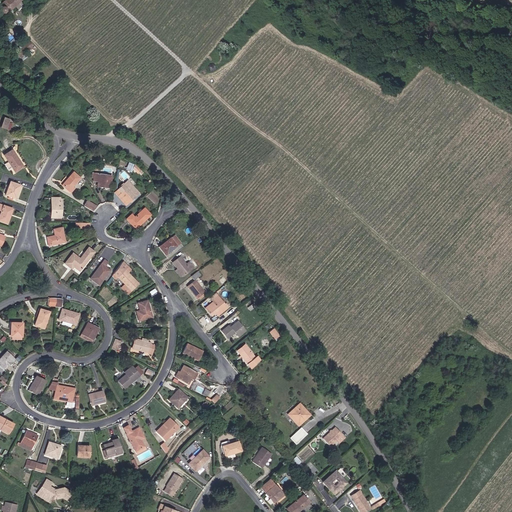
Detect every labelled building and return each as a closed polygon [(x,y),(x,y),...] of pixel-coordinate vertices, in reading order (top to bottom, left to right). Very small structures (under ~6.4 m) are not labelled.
[(21,0),(5,0),(1,5),(2,8),(1,10),(4,12),(6,10),(8,13),(21,0)] [(24,54),(35,44),(31,39),(20,49),(24,54)] [(229,45),(230,42),(226,40),(225,43),(223,42),(218,51),(231,58),(236,49),(229,45)] [(13,149),(4,155),(16,171),(24,165),(13,149)] [(128,162),(125,169),(131,172),(132,170),(138,172),(140,167),(128,162)] [(74,171),(62,184),(69,190),(81,177),(74,171)] [(112,176),(95,174),(94,182),(98,182),(98,186),(110,188),(112,176)] [(124,193),(122,195),(129,203),(140,193),(128,181),(120,189),(124,193)] [(22,186),(12,182),(7,194),(17,198),(22,186)] [(129,203),(122,195),(120,197),(127,205),(129,203)] [(61,199),(47,198),(46,202),(52,202),(51,217),(61,218),(63,202),(61,202),(61,199)] [(88,201),(85,207),(94,212),(97,206),(88,201)] [(13,209),(0,203),(0,209),(2,210),(0,215),(0,219),(8,222),(13,209)] [(132,214),(127,218),(136,228),(151,215),(145,208),(135,217),(132,214)] [(55,235),(47,237),(49,246),(65,242),(62,228),(54,230),(55,235)] [(171,238),(160,247),(167,255),(178,246),(171,238)] [(73,254),(66,265),(73,269),(75,266),(82,271),(96,251),(89,247),(81,259),(73,254)] [(182,257),(175,263),(179,268),(177,269),(183,277),(196,267),(192,262),(188,264),(182,257)] [(105,261),(91,278),(100,285),(111,270),(106,266),(108,263),(105,261)] [(125,263),(116,273),(133,291),(139,285),(129,273),(131,269),(125,263)] [(202,275),(200,272),(194,277),(196,280),(202,275)] [(196,281),(189,287),(199,299),(207,293),(196,281)] [(214,303),(206,309),(212,316),(218,311),(221,314),(229,308),(219,295),(212,301),(214,303)] [(149,301),(140,302),(142,309),(138,310),(140,319),(152,317),(149,301)] [(46,329),(51,312),(41,309),(36,326),(46,329)] [(81,314),(63,309),(59,320),(77,325),(81,314)] [(230,326),(224,331),(229,338),(236,332),(240,337),(247,332),(238,321),(231,327),(230,326)] [(101,329),(89,323),(83,337),(94,342),(101,329)] [(23,325),(12,324),(11,336),(22,337),(23,325)] [(277,339),(280,336),(275,330),(271,332),(277,339)] [(151,346),(151,344),(151,343),(136,341),(134,349),(150,352),(149,353),(154,354),(155,346),(151,346)] [(188,344),(184,353),(199,360),(203,352),(188,344)] [(252,370),(264,360),(259,355),(256,357),(245,344),(236,352),(252,370)] [(0,365),(4,369),(14,358),(8,352),(0,360),(0,365)] [(16,359),(14,358),(4,369),(6,371),(9,367),(13,363),(16,359)] [(141,376),(136,369),(134,366),(125,372),(127,375),(120,380),(125,388),(141,376)] [(139,366),(136,369),(141,376),(145,373),(139,366)] [(196,380),(199,374),(185,366),(181,372),(179,371),(176,377),(191,385),(194,379),(196,380)] [(37,375),(29,390),(39,395),(46,380),(37,375)] [(49,390),(57,391),(58,385),(59,383),(53,382),(49,390)] [(75,388),(58,385),(57,391),(56,400),(73,403),(75,388)] [(103,390),(88,394),(91,405),(106,401),(103,390)] [(180,390),(171,399),(180,408),(189,398),(180,390)] [(216,405),(222,399),(218,395),(212,400),(216,405)] [(301,403),(297,407),(298,408),(293,414),(298,419),(297,420),(300,424),(311,415),(301,403)] [(298,408),(297,407),(290,413),(292,415),(297,420),(298,419),(293,414),(298,408)] [(0,418),(0,428),(10,433),(14,425),(0,418)] [(170,418),(161,428),(163,430),(170,422),(173,425),(175,423),(170,418)] [(163,430),(161,428),(157,431),(166,440),(179,427),(175,423),(173,425),(170,422),(163,430)] [(137,452),(146,447),(142,440),(145,438),(139,427),(133,431),(129,425),(123,428),(137,452)] [(336,427),(324,438),(331,446),(337,441),(340,443),(346,438),(336,427)] [(302,428),(295,435),(301,441),(308,434),(302,428)] [(114,453),(115,456),(122,454),(118,438),(111,440),(112,443),(104,445),(107,455),(114,453)] [(25,439),(21,449),(32,454),(37,443),(25,439)] [(239,441),(223,446),(226,456),(243,451),(239,441)] [(50,442),(46,453),(57,457),(61,447),(50,442)] [(162,446),(167,452),(170,449),(166,443),(162,446)] [(90,445),(78,445),(77,457),(90,458),(90,445)] [(263,448),(254,462),(263,468),(272,454),(263,448)] [(203,451),(189,464),(197,472),(210,459),(203,451)] [(129,464),(134,475),(135,475),(140,473),(135,461),(129,464)] [(38,467),(36,474),(43,477),(46,470),(38,467)] [(344,487),(345,487),(349,483),(337,471),(325,482),(336,495),(341,491),(340,490),(344,487)] [(174,475),(167,487),(169,488),(166,492),(173,497),(183,480),(174,475)] [(47,480),(38,494),(51,502),(53,499),(63,498),(67,501),(71,492),(64,487),(55,489),(50,486),(53,483),(47,480)] [(284,494),(271,480),(262,488),(274,502),(284,494)] [(360,491),(352,496),(362,511),(365,511),(371,508),(360,491)] [(80,493),(76,499),(81,502),(85,496),(80,493)] [(303,495),(288,508),(291,511),(298,511),(310,503),(303,495)] [(16,511),(18,505),(8,502),(7,507),(4,506),(3,510),(6,511),(5,511),(16,511)]
